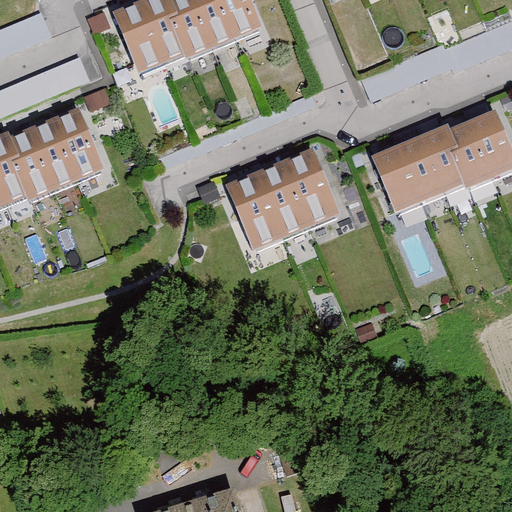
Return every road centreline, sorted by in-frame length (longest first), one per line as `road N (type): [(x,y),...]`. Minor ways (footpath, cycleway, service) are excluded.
road 1 (residential): [(156,190),(320,123),(355,124)]
road 2 (residential): [(355,124),(511,70)]
road 3 (residential): [(302,0),(355,124)]
road 4 (residential): [(0,76),(72,47),(59,0)]
